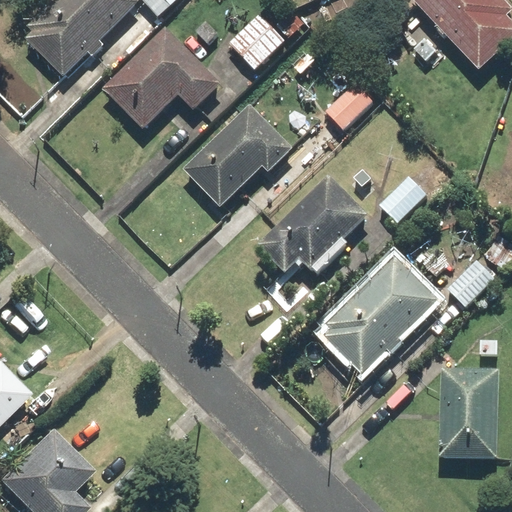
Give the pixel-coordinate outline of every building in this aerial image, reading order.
[(23,46),(61,83),(97,47),(115,65),(178,1),(177,0),(135,0),(131,5),(126,0),(60,0),(25,35),(29,39),(23,46)] [(493,0),(409,0),(406,3),(476,78),(511,43),(511,33),(503,24),(510,18),(493,0)] [(227,50),(252,75),(281,46),(257,21),(227,50)] [(162,35),(100,96),(140,136),(173,102),(190,119),(218,91),(162,35)] [(326,114),(343,133),(373,105),(356,87),(326,114)] [(247,113),(181,177),(218,214),(259,174),(265,180),(290,156),(247,113)] [(511,194),(511,138),(502,136),(496,163),(487,161),(481,188),(511,194)] [(326,182),(255,253),(282,279),(296,266),(308,278),(365,221),(326,182)] [(406,183),(377,212),(395,230),(424,201),(406,183)] [(511,200),(508,200),(503,228),(511,229),(511,200)] [(322,344),(359,381),(434,306),(392,265),(324,332),(329,337),(322,344)] [(446,295),(464,313),(493,284),(475,266),(446,295)] [(0,427),(26,402),(0,375),(0,427)] [(496,377),(439,375),(436,465),(493,467),(496,377)] [(79,511),(67,500),(88,480),(47,438),(0,482),(0,493),(18,511),(79,511)]
